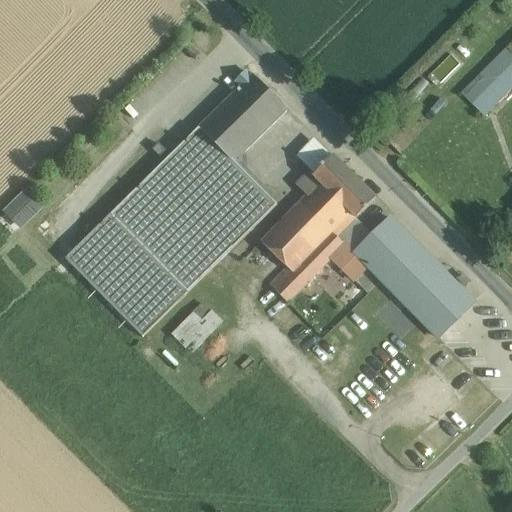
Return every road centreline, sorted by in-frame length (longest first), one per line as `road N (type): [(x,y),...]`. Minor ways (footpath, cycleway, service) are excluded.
road 1 (tertiary): [(210,0),(511,303)]
road 2 (unclassified): [(404,511),(511,401)]
